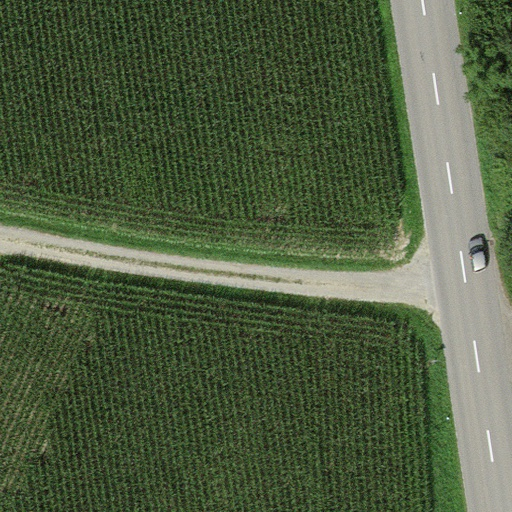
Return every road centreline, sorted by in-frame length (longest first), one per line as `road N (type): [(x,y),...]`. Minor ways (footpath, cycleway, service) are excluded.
road 1 (tertiary): [(427,0),(504,511)]
road 2 (track): [(471,288),(242,278),(0,243)]
